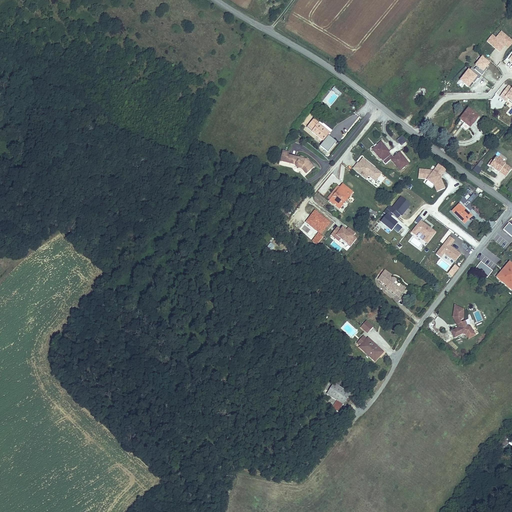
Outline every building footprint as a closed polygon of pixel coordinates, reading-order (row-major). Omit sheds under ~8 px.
[(488,48),(495,39),(490,35),(483,44),(488,48)] [(488,48),(486,50),(492,54),(501,44),(495,39),(488,48)] [(470,89),(489,65),(479,56),(476,60),(478,62),(473,69),(471,67),(460,81),(470,89)] [(409,97),(416,103),(427,89),(420,83),(409,97)] [(322,101),(330,107),(341,94),(333,88),(322,101)] [(467,110),(460,120),(470,128),(478,118),(467,110)] [(324,133),(323,136),(327,140),(334,132),(330,129),(334,123),(326,116),(326,114),(324,111),(313,123),(324,133)] [(396,141),(401,147),(406,142),(401,136),(396,141)] [(383,140),(372,149),(386,166),(393,161),(402,171),(411,164),(401,152),(396,156),(383,140)] [(285,149),(282,158),(297,162),(299,166),(303,164),(308,169),(315,162),(310,157),(307,155),(306,157),(291,152),(291,151),(285,149)] [(511,168),(496,158),(494,161),(492,160),(488,165),(500,173),(501,172),(507,176),(511,168)] [(385,175),(379,170),(378,171),(376,170),(377,168),(367,160),(362,165),(361,164),(357,169),(369,180),(372,177),(379,183),(385,175)] [(441,179),(442,178),(440,177),(441,175),(443,177),(447,171),(441,166),(435,173),(434,172),(421,171),(421,179),(428,180),(437,187),(439,192),(446,189),(442,180),(441,179)] [(383,182),(389,187),(392,183),(386,179),(383,182)] [(327,197),(330,200),(342,185),(339,182),(327,197)] [(330,200),(340,208),(354,189),(344,183),(342,185),(330,200)] [(460,204),(452,212),(463,224),(471,215),(465,209),(479,194),(475,191),(461,206),(460,204)] [(401,217),(410,205),(401,198),(392,209),(389,206),(383,213),(386,216),(380,223),(391,232),(397,224),(389,218),(392,215),(395,211),(400,216),(401,217)] [(311,242),(317,246),(323,237),(321,236),(330,223),(314,211),(305,223),(318,233),(311,242)] [(435,233),(420,221),(422,219),(419,216),(415,222),(418,224),(411,232),(415,235),(418,231),(425,237),(422,241),(426,244),(435,233)] [(502,230),(511,238),(511,225),(508,223),(502,230)] [(348,250),(356,239),(337,226),(329,237),(348,250)] [(511,240),(502,233),(495,241),(504,249),(511,240)] [(459,254),(448,246),(453,240),(448,237),(435,254),(439,258),(443,253),(454,261),(459,254)] [(322,243),(326,250),(331,246),(326,240),(322,243)] [(461,246),(467,250),(470,245),(464,242),(461,246)] [(493,246),(499,251),(492,260),(498,264),(500,260),(508,266),(511,262),(511,257),(507,253),(506,254),(499,249),(501,247),(495,243),(493,246)] [(481,250),(479,252),(483,256),(489,249),(485,247),(483,251),(481,250)] [(500,260),(498,264),(511,274),(511,271),(511,262),(508,266),(500,260)] [(480,262),(474,269),(487,278),(492,271),(480,262)] [(389,289),(401,298),(408,290),(403,287),(401,289),(396,285),(400,281),(395,278),(393,280),(392,279),(393,276),(387,272),(381,280),(389,286),(389,289)] [(461,318),(463,308),(454,307),(451,318),(453,320),(454,319),(458,326),(450,331),(455,338),(462,333),(466,333),(468,337),(475,333),(469,325),(466,324),(463,320),(460,321),(459,319),(461,318)] [(366,321),(360,328),(367,334),(373,327),(366,321)] [(357,343),(360,346),(367,339),(363,336),(357,343)] [(359,348),(374,363),(384,353),(368,338),(367,339),(360,346),(359,348)] [(332,409),(338,412),(342,405),(343,405),(350,394),(339,387),(342,381),(338,379),(335,384),(333,383),(332,385),(327,393),(326,394),(337,401),(332,409)] [(323,391),(327,393),(332,385),(328,382),(323,391)] [(498,446),(499,447),(501,449),(503,447),(505,448),(508,445),(508,444),(511,440),(508,438),(506,436),(503,440),(502,440),(500,442),(500,444),(498,446)]
